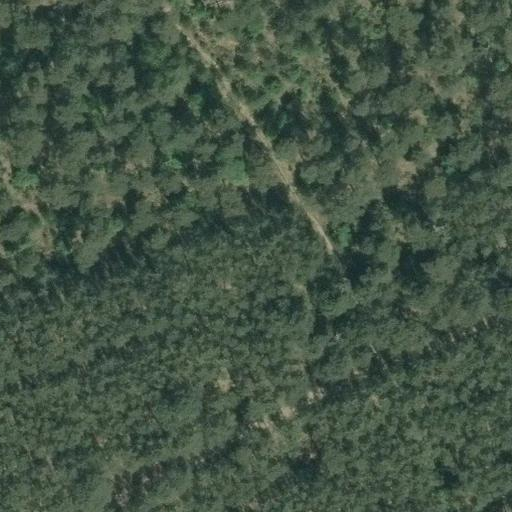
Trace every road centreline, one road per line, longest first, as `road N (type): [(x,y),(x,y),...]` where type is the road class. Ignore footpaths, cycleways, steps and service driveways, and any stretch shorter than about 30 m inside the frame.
road 1 (track): [(89,511),(378,353),(511,303)]
road 2 (track): [(378,353),(157,0)]
